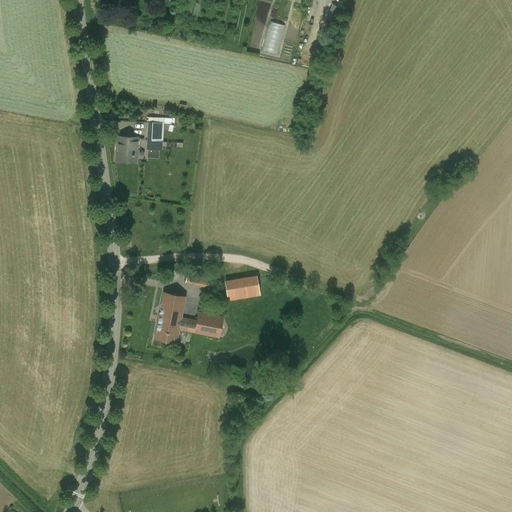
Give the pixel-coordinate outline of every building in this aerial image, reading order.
[(269,21),(264,50),(279,53),(285,24),(269,21)] [(164,129),(164,122),(152,122),(148,122),(146,150),(147,150),(146,156),(156,156),(156,150),(162,150),(163,141),(164,129)] [(137,163),(138,137),(117,136),(115,161),(137,163)] [(210,274),(188,269),(185,282),(207,287),(210,274)] [(255,274),(222,278),(225,300),(258,296),(255,274)] [(196,321),(181,317),(185,297),(164,292),(155,339),(176,343),(178,330),(219,338),(224,317),(198,312),(196,321)]
